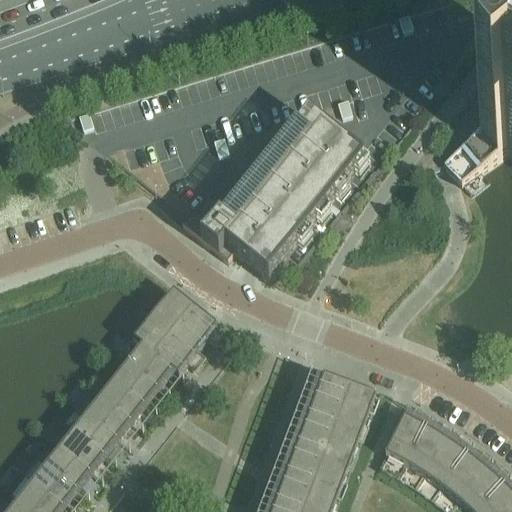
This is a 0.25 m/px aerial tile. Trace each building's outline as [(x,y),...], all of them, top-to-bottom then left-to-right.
[(511,115),(444,171),(462,193),(507,156),(511,158),(511,115)] [(300,274),(376,176),(366,169),(309,123),(234,219),(209,199),(183,233),(229,269),(235,261),(270,289),(289,266),(300,274)] [(218,335),(182,306),(172,319),(208,347),(218,335)] [(198,360),(207,348),(208,347),(172,319),(162,331),(198,360)] [(198,360),(162,331),(152,343),(189,372),(198,360)] [(189,372),(152,343),(142,355),(173,380),(179,384),(189,372)] [(173,380),(142,355),(129,372),(160,396),(173,380)] [(160,396),(129,372),(116,389),(146,413),(160,396)] [(313,383),(264,511),(338,511),(377,407),(313,383)] [(146,413),(116,389),(102,406),(133,430),(146,413)] [(133,430),(102,406),(89,423),(119,447),(133,430)] [(511,511),(511,487),(505,480),(494,470),(485,463),(473,454),(461,445),(454,441),(446,436),(436,430),(429,426),(422,422),(415,418),(409,416),(379,477),(400,487),(419,499),(436,511),(511,511)] [(119,447),(89,423),(75,440),(106,464),(119,447)] [(106,464),(75,440),(62,457),(92,481),(106,464)] [(92,481),(62,457),(48,474),(79,498),(92,481)] [(67,511),(79,498),(48,474),(35,490),(61,511),(67,511)] [(27,511),(61,511),(35,490),(21,507),(27,511)]
